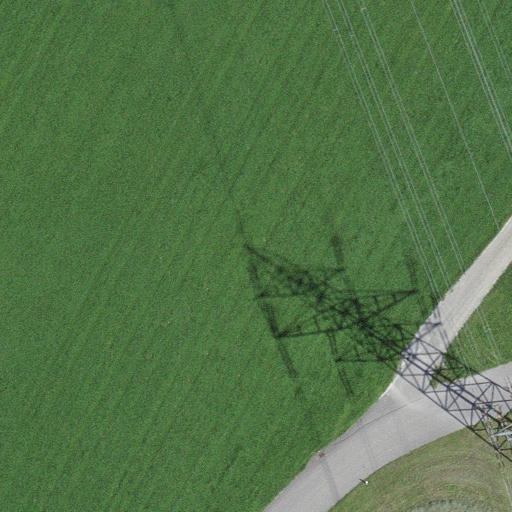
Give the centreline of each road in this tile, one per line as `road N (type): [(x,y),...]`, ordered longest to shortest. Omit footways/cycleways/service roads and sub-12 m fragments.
road 1 (track): [(351,458),(511,232)]
road 2 (unclassified): [(301,511),(351,458),(448,409),(511,388)]
